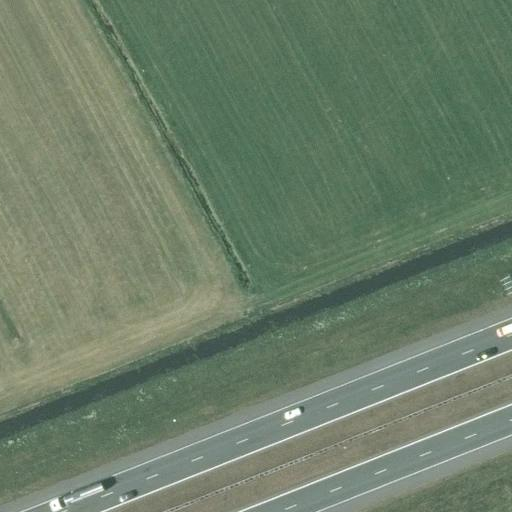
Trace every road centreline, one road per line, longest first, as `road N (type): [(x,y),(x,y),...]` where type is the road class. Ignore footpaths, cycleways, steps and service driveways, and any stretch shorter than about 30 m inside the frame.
road 1 (motorway): [(511,334),(62,511)]
road 2 (motorway): [(281,511),(511,421)]
